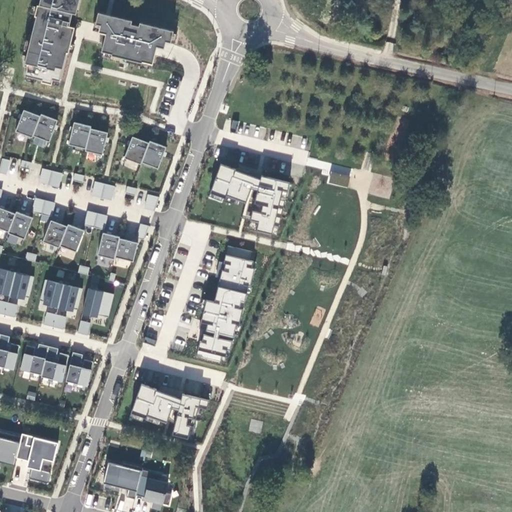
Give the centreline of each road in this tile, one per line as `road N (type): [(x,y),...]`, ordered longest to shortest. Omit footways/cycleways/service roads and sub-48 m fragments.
road 1 (unclassified): [(270,22),(355,57),(511,90)]
road 2 (residential): [(240,32),(170,223)]
road 3 (residential): [(0,179),(170,223)]
road 4 (residential): [(170,223),(204,231),(157,362)]
road 5 (residential): [(122,354),(68,507)]
road 6 (residential): [(170,223),(122,354)]
road 7 (residential): [(0,325),(122,354)]
